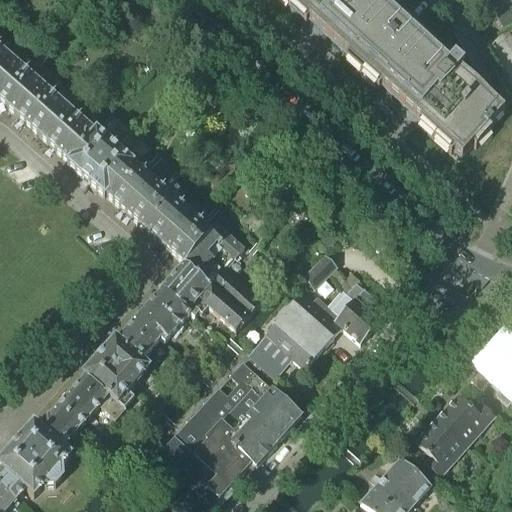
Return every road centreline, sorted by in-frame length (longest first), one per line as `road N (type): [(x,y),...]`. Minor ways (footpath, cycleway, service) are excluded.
road 1 (residential): [(4,438),(138,290),(142,270),(135,250),(0,138)]
road 2 (secondary): [(170,0),(467,262)]
road 3 (residential): [(467,262),(242,511)]
